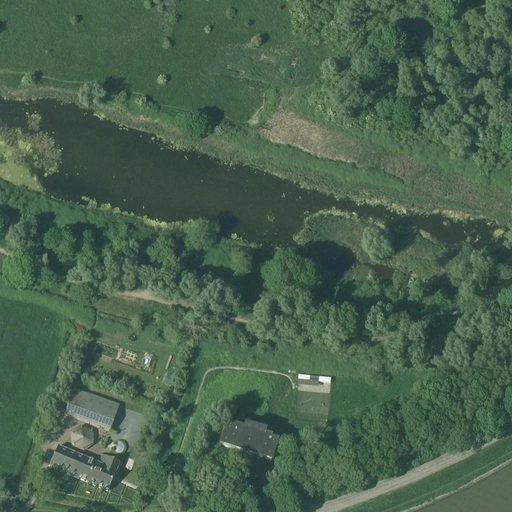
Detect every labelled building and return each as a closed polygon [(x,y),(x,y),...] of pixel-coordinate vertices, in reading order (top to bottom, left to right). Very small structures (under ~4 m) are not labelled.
[(167,375),(163,385),(171,388),(174,377),(167,375)] [(118,406),(73,390),(64,415),(109,432),(118,406)] [(86,450),(95,431),(77,423),(69,442),(86,450)] [(264,433),(244,426),(243,430),(233,427),(232,429),(225,427),(219,446),(270,462),(276,443),(269,441),(270,439),(263,436),(264,433)] [(119,464),(99,455),(96,464),(57,447),(49,466),(107,492),(107,491),(113,479),(119,464)] [(281,487),(291,473),(290,473),(294,467),(290,465),(287,470),(277,464),(265,481),(280,491),(282,488),(281,487)] [(213,495),(206,480),(199,483),(206,498),(213,495)]
